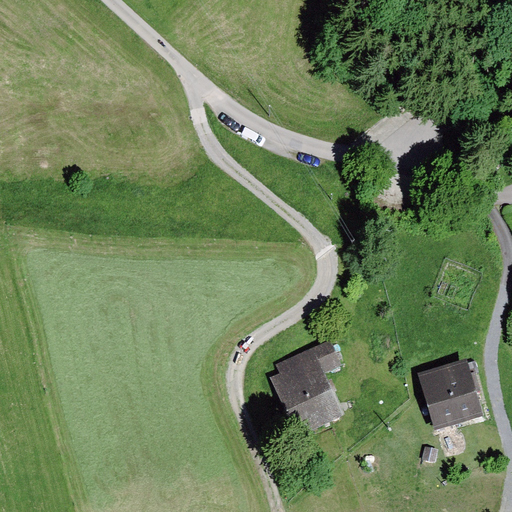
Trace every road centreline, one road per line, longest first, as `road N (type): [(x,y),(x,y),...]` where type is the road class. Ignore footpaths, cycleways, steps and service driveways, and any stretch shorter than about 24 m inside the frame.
road 1 (track): [(277,511),(233,390),(245,355),(314,305),(331,267),(322,242),(214,142),(200,84)]
road 2 (unclassified): [(111,0),(222,106),(293,145),(382,159)]
road 3 (track): [(511,250),(452,173),(382,159),(511,124)]
road 4 (track): [(511,453),(494,357),(511,270)]
